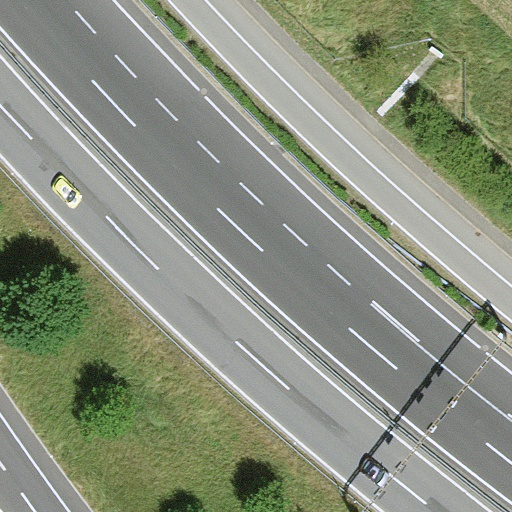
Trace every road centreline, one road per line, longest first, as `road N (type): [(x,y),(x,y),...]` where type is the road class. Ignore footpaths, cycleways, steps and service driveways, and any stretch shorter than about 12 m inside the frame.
road 1 (motorway): [(511,460),(384,361),(224,214),(23,0)]
road 2 (motorway): [(0,108),(284,389),(439,511)]
road 3 (secondary): [(511,296),(395,199),(194,0)]
